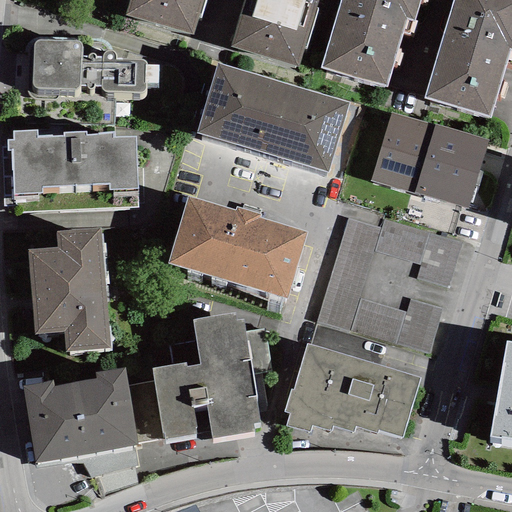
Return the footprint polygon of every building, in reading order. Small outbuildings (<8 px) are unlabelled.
[(203,0),(129,0),(124,16),(193,36),(203,0)] [(318,0),(243,0),(230,47),(299,67),(318,0)] [(421,0),(340,0),(321,68),(387,87),(406,19),(415,22),(421,0)] [(511,0),(452,0),(424,99),(490,118),(509,50),(511,51),(511,0)] [(87,56),(82,56),(82,47),(81,43),(77,41),(38,40),(35,42),(33,44),(32,85),(33,88),(36,89),(74,90),(78,89),(80,87),(81,86),(81,84),(86,84),(86,86),(87,88),(89,89),(91,89),(93,88),(94,85),(101,86),(101,90),(104,92),(140,93),(143,93),(144,91),(145,89),(146,83),(158,84),(158,65),(146,65),(146,63),(144,61),(142,60),(115,60),(115,57),(115,53),(113,51),(106,51),(103,54),(101,57),(95,57),(95,55),(94,54),(93,54),(91,53),(90,53),(88,54),(87,56)] [(348,100),(216,61),(195,132),(328,170),(348,100)] [(488,140),(391,111),(370,181),(467,209),(488,140)] [(11,151),(13,194),(41,193),(41,188),(107,185),(107,190),(138,189),(136,136),(113,137),(113,134),(86,135),(86,131),(63,132),(63,136),(37,137),(37,129),(12,130),(12,139),(6,140),(6,151),(11,151)] [(234,211),(186,197),(167,264),(287,299),(306,232),(260,218),(261,215),(235,207),(234,211)] [(381,228),(347,218),(316,322),(429,356),(463,242),(384,218),(381,228)] [(110,348),(100,227),(55,230),(56,247),(27,249),(34,335),(63,333),(65,352),(110,348)] [(200,364),(187,366),(187,362),(152,368),(163,439),(198,433),(194,406),(207,404),(212,439),(255,432),(253,424),(260,423),(253,374),(271,371),(264,328),(245,331),(243,318),(236,320),(235,313),(193,320),(200,364)] [(511,340),(506,340),(489,437),(511,440),(511,340)] [(403,438),(421,378),(307,344),(293,390),(290,389),(283,412),(289,414),(285,426),(308,433),(311,425),(330,431),(332,426),(353,432),(354,427),(377,433),(377,430),(403,438)] [(37,464),(80,457),(134,447),(138,447),(124,368),(94,373),(95,379),(54,387),(53,382),(24,387),(37,464)] [(138,465),(134,447),(80,457),(90,478),(98,476),(133,466),(138,465)] [(137,484),(133,466),(98,476),(104,495),(137,484)]
